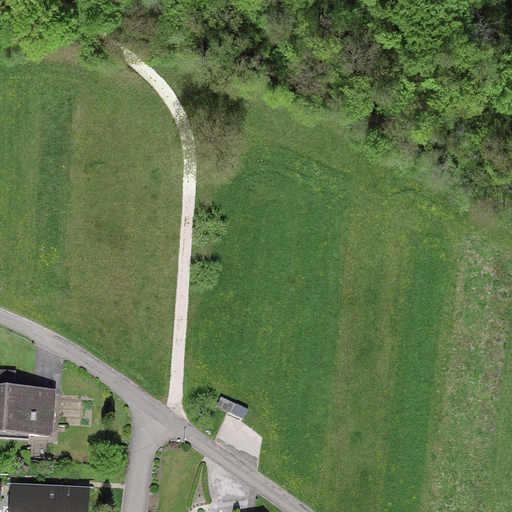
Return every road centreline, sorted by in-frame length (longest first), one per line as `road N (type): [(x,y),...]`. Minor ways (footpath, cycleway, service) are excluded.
road 1 (track): [(172,430),(192,160),(166,91),(51,0)]
road 2 (residential): [(151,416),(95,373),(0,323)]
road 3 (residential): [(293,511),(151,416)]
